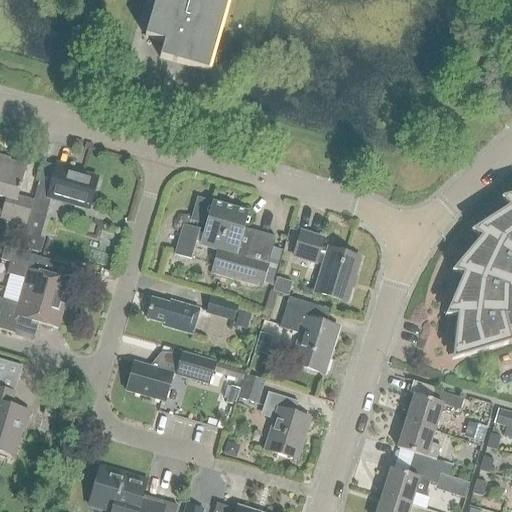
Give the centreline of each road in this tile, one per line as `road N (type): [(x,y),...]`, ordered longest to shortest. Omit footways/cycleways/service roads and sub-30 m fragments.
road 1 (residential): [(204,457),(111,429),(93,397),(165,152)]
road 2 (residential): [(324,511),(416,227)]
road 3 (residential): [(416,227),(165,152)]
road 4 (residential): [(165,152),(0,104)]
road 5 (residential): [(416,227),(511,145)]
